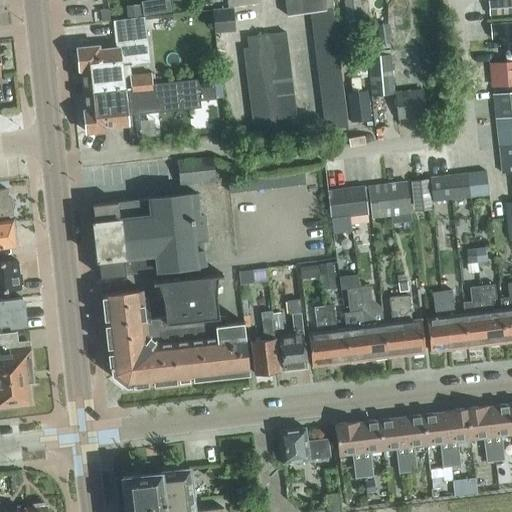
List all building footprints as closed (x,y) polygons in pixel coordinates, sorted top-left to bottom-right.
[(171,11),(169,0),(145,0),(141,1),(143,15),(171,11)] [(284,0),(287,15),(310,12),(325,9),(323,0),(284,0)] [(361,19),(358,0),(344,0),(347,21),(361,19)] [(511,13),(511,0),(487,0),(489,15),(511,13)] [(388,23),(386,3),(374,4),(376,25),(388,23)] [(126,6),(128,18),(141,16),(140,4),(126,6)] [(215,32),(235,30),(233,8),(213,9),(215,32)] [(332,8),(325,9),(310,12),(312,23),(334,21),(332,8)] [(110,20),(108,9),(100,10),(102,22),(110,20)] [(113,20),(116,48),(98,50),(98,46),(77,48),(78,52),(75,55),(76,63),(79,65),(80,69),(81,69),(83,90),(124,86),(122,65),(149,62),(144,16),(141,16),(128,18),(113,20)] [(335,32),(334,21),(312,23),(313,35),(335,32)] [(511,36),(511,21),(490,23),(491,38),(511,36)] [(285,32),(263,35),(265,46),(286,43),(285,32)] [(337,44),(335,32),(313,35),(315,47),(337,44)] [(265,46),(263,35),(247,37),(248,48),(265,46)] [(288,54),(286,43),(265,46),(266,57),(288,54)] [(338,56),(337,44),(315,47),(316,59),(338,56)] [(265,46),(248,48),(243,49),(245,60),(266,57),(265,46)] [(394,93),(390,53),(368,55),(372,95),(394,93)] [(289,65),(288,54),(266,57),(267,68),(289,65)] [(340,67),(338,56),(316,59),(318,70),(340,67)] [(267,68),(266,57),(245,60),(246,71),(267,68)] [(511,84),(511,61),(492,62),(494,86),(511,84)] [(291,76),(289,65),(267,68),(269,79),(291,76)] [(341,79),(340,67),(318,70),(319,82),(341,79)] [(269,79),(267,68),(246,71),(247,82),(269,79)] [(152,83),(151,73),(130,75),(131,85),(152,83)] [(84,110),(85,115),(82,118),(83,125),(86,128),(86,132),(107,130),(106,126),(128,123),(127,113),(198,105),(198,97),(222,95),(220,75),(152,83),(131,85),(124,86),(83,90),(85,110),(84,110)] [(292,88),(291,76),(269,79),(270,90),(292,88)] [(270,90),(269,79),(247,82),(249,93),(270,90)] [(343,91),(341,79),(319,82),(321,94),(343,91)] [(294,99),(292,88),(270,90),(272,101),(294,99)] [(424,115),(422,89),(395,91),(398,117),(424,115)] [(272,101),(270,90),(249,93),(250,104),(272,101)] [(371,119),(368,90),(347,92),(350,121),(371,119)] [(511,90),(492,93),(495,117),(511,115),(511,90)] [(344,103),(343,91),(321,94),(322,105),(344,103)] [(295,110),(294,99),(272,101),(273,113),(295,110)] [(273,113),(272,101),(250,104),(252,115),(273,113)] [(346,114),(344,103),(322,105),(324,117),(346,114)] [(296,121),(295,110),(273,113),(275,124),(296,121)] [(275,124),(273,113),(252,115),(253,126),(275,124)] [(347,126),(346,114),(324,117),(325,129),(347,126)] [(511,115),(495,117),(498,145),(511,143),(511,115)] [(298,132),(296,121),(275,124),(276,135),(298,132)] [(276,135),(275,124),(253,126),(255,138),(276,135)] [(511,171),(511,143),(498,145),(501,173),(511,171)] [(215,181),(213,156),(177,159),(179,184),(215,181)] [(489,195),(486,170),(464,173),(468,198),(489,195)] [(468,198),(464,173),(446,175),(449,200),(468,198)] [(449,200),(446,175),(429,176),(432,202),(449,200)] [(264,178),(227,182),(228,194),(265,190),(264,178)] [(431,208),(428,178),(410,180),(414,210),(431,208)] [(411,214),(407,181),(384,183),(388,216),(411,214)] [(388,216),(384,183),(368,185),(371,218),(388,216)] [(368,214),(364,186),(347,188),(351,224),(368,222),(367,214),(368,214)] [(5,188),(0,188),(0,213),(11,212),(11,209),(13,206),(12,200),(10,198),(9,195),(6,195),(5,188)] [(351,224),(347,188),(326,191),(332,234),(352,231),(351,224)] [(203,241),(208,241),(205,215),(200,216),(197,193),(188,194),(188,193),(149,198),(93,204),(94,221),(93,221),(97,259),(99,259),(101,276),(157,270),(196,265),(205,264),(203,241)] [(0,247),(16,246),(15,242),(17,239),(16,233),(14,231),(12,220),(0,221),(0,247)] [(445,252),(444,237),(436,238),(437,252),(445,252)] [(484,247),(474,248),(476,262),(485,261),(484,247)] [(466,249),(468,263),(476,262),(474,248),(466,249)] [(0,290),(21,288),(20,284),(22,284),(21,273),(19,273),(17,260),(0,261),(0,290)] [(319,264),(322,284),(334,283),(332,263),(319,264)] [(317,266),(299,268),(301,281),(318,279),(317,266)] [(214,267),(173,272),(174,278),(214,274),(214,267)] [(251,269),(237,270),(239,284),(252,282),(251,269)] [(132,387),(249,374),(243,322),(215,325),(214,317),(218,316),(215,294),(217,274),(157,280),(163,300),(165,317),(144,319),(141,289),(101,294),(110,369),(111,375),(126,387),(132,386),(132,387)] [(399,291),(408,290),(407,281),(398,282),(399,291)] [(511,282),(507,283),(510,308),(501,309),(505,343),(511,342),(511,282)] [(505,343),(501,309),(492,310),(490,299),(496,298),(494,284),(479,286),(486,343),(492,343),(494,344),(505,343)] [(486,343),(479,286),(469,287),(471,301),(463,302),(464,313),(464,314),(468,348),(480,346),(481,344),(486,343)] [(468,348),(464,314),(454,315),(451,290),(441,291),(449,348),(454,347),(456,349),(468,348)] [(449,348),(441,291),(432,292),(435,317),(425,318),(429,350),(431,350),(432,352),(442,351),(443,349),(449,348)] [(408,295),(398,296),(405,353),(411,353),(413,354),(423,353),(423,351),(424,351),(420,319),(411,320),(408,295)] [(405,353),(398,296),(389,297),(392,322),(383,323),(387,358),(399,356),(400,354),(405,353)] [(20,297),(0,299),(0,332),(1,332),(0,325),(23,323),(22,310),(24,309),(24,302),(21,302),(20,297)] [(375,359),(387,358),(383,323),(380,299),(361,301),(368,358),(373,357),(375,359)] [(342,303),(350,363),(361,361),(363,359),(368,358),(361,301),(342,303)] [(349,362),(345,328),(336,329),(333,304),(323,306),(330,363),(336,362),(338,364),(349,362)] [(330,363),(323,306),(313,307),(317,332),(307,333),(311,365),(313,365),(313,367),(324,366),(325,363),(330,363)] [(261,312),(262,321),(272,320),(271,311),(261,312)] [(282,327),(280,311),(272,312),(274,328),(282,327)] [(297,367),(306,366),(302,333),(303,333),(300,313),(291,314),(293,329),(295,329),(296,334),(278,336),(283,369),(285,369),(288,370),(295,369),(297,367)] [(255,374),(279,371),(272,320),(262,321),(264,335),(268,335),(268,339),(251,342),(255,374)] [(0,404),(28,401),(25,380),(31,380),(27,342),(17,343),(16,332),(0,333),(0,404)] [(511,434),(511,420),(510,403),(489,406),(488,405),(495,460),(504,459),(501,436),(511,434)] [(495,460),(488,405),(466,408),(470,440),(483,438),(486,462),(495,460)] [(470,440),(466,408),(444,411),(451,466),(460,465),(457,441),(470,440)] [(451,466),(444,411),(422,414),(426,445),(439,443),(442,467),(451,466)] [(426,445),(422,414),(400,417),(407,471),(416,470),(413,446),(426,445)] [(407,471),(400,417),(378,419),(382,450),(396,449),(399,472),(407,471)] [(382,450),(378,419),(357,422),(357,421),(356,421),(363,476),(372,475),(369,452),(382,450)] [(363,476),(356,421),(335,424),(338,456),(352,454),(352,458),(355,477),(363,476)] [(282,463),(330,457),(328,438),(306,441),(305,428),(278,431),(282,463)] [(451,466),(442,467),(444,484),(453,483),(451,466)] [(193,510),(189,469),(122,476),(125,511),(222,511),(222,507),(193,510)] [(375,491),(373,480),(365,481),(367,492),(375,491)] [(340,511),(340,510),(338,493),(324,494),(326,511),(340,511)] [(25,508),(25,511),(19,511),(1,511),(0,510),(0,511),(47,511),(47,506),(45,506),(44,502),(33,504),(34,507),(25,508)]
